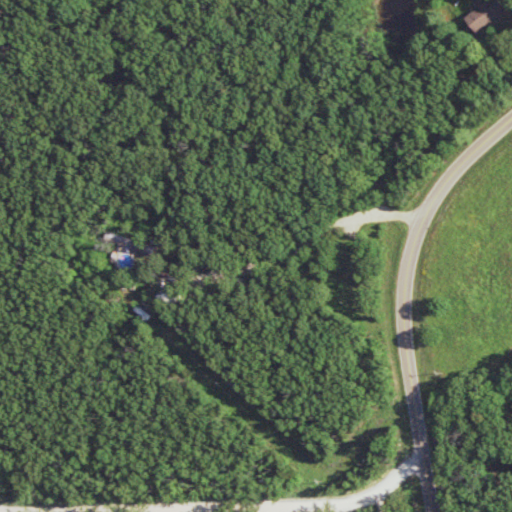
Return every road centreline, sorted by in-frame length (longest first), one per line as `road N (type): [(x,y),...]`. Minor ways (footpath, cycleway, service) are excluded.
road 1 (tertiary): [(432,511),(402,347),(401,285),(422,222),(450,175),(511,121)]
road 2 (residential): [(433,460),(374,503),(53,511)]
